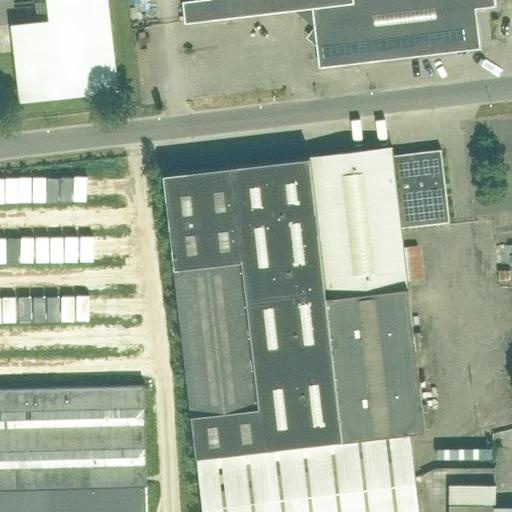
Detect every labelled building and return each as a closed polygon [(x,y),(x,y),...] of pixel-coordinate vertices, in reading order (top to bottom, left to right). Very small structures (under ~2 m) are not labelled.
[(118,91),(107,0),(47,0),(50,19),(11,24),(20,102),(118,91)] [(182,0),(186,22),(312,7),(315,26),(311,31),(312,43),(317,46),(319,67),(480,48),(475,8),(495,5),(494,0),(182,0)] [(392,155),(391,147),(310,157),(310,156),(164,173),(175,267),(192,415),(197,457),(203,511),(420,511),(411,432),(424,430),(407,287),(400,227),(449,221),(440,150),(392,155)] [(501,248),(511,247),(511,234),(501,235),(501,248)] [(147,511),(145,385),(0,388),(0,511),(147,511)] [(511,511),(511,506),(502,507),(501,483),(453,485),(454,511),(511,511)]
